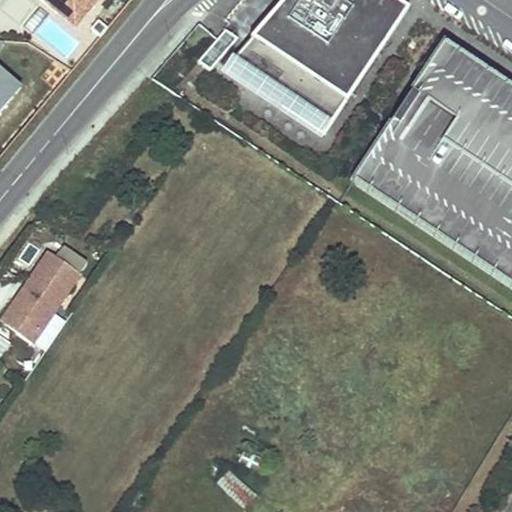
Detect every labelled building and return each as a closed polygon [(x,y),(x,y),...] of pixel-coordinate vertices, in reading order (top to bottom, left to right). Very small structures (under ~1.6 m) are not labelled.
[(91,0),(37,0),(52,12),(62,1),(79,15),(91,0)] [(280,0),(222,67),(323,134),(405,8),(393,0),(280,0)] [(69,27),(79,15),(62,1),(52,12),(69,27)] [(195,61),(208,69),(235,38),(223,29),(214,39),(195,61)] [(511,90),(441,43),(350,180),(511,287),(511,90)] [(0,98),(12,84),(0,73),(0,98)] [(79,272),(86,263),(64,247),(58,256),(79,272)] [(0,320),(0,324),(29,344),(77,274),(46,253),(0,320)]
